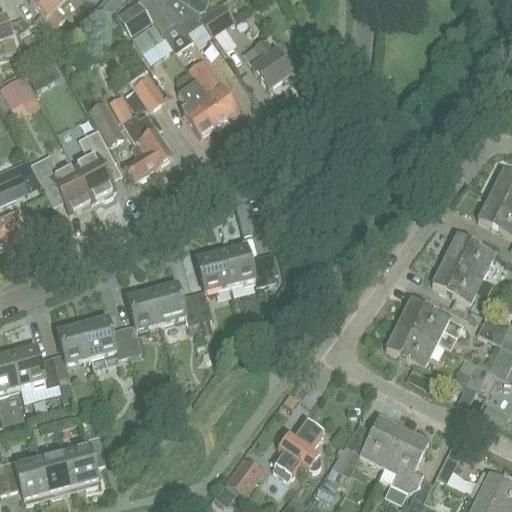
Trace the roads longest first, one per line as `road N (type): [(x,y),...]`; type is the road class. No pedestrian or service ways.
road 1 (residential): [(0,307),(134,243),(332,114),(354,90),(364,0)]
road 2 (residential): [(511,451),(331,358),(481,151),(511,145)]
